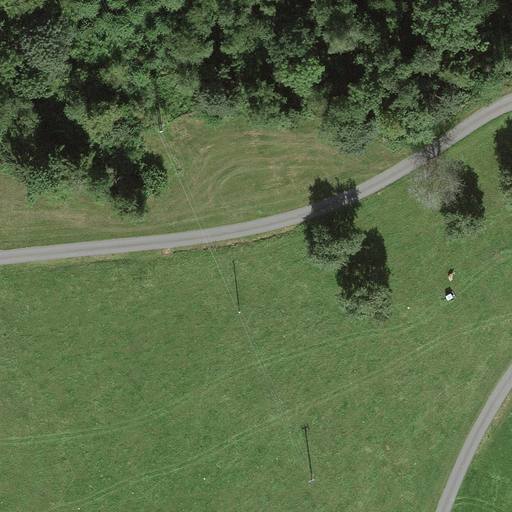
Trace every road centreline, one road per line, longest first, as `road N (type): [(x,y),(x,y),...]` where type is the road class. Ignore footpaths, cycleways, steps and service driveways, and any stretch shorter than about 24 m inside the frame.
road 1 (track): [(511,102),(374,183),(307,211),(195,235),(0,257)]
road 2 (track): [(442,511),(511,373)]
